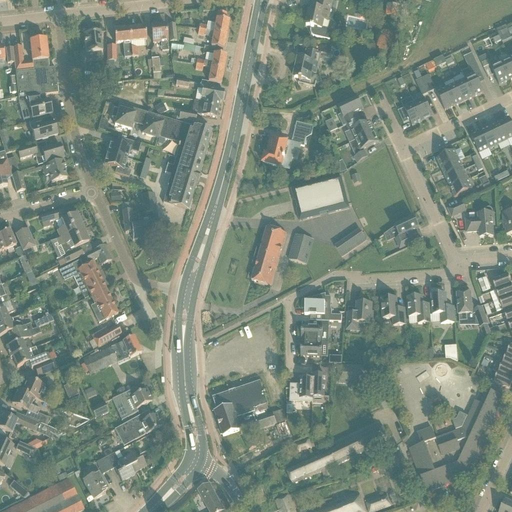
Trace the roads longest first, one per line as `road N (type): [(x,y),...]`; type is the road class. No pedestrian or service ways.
road 1 (residential): [(453,260),(447,274),(359,281),(335,274),(288,302),(288,370),(310,370)]
road 2 (primary): [(213,212),(261,0)]
road 3 (residential): [(95,186),(70,109),(60,15)]
road 4 (residential): [(60,15),(202,0)]
road 5 (residential): [(453,260),(401,148)]
road 6 (residential): [(401,148),(511,97)]
